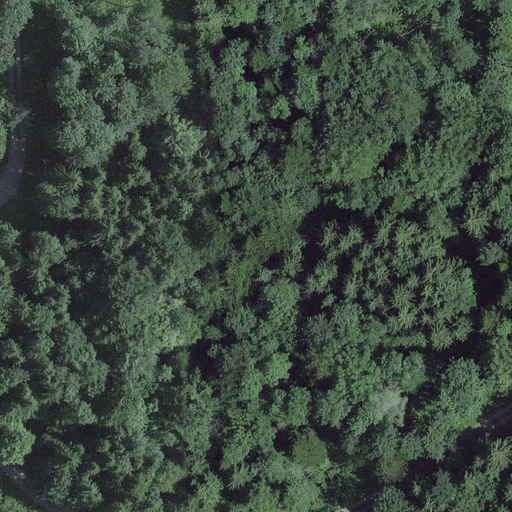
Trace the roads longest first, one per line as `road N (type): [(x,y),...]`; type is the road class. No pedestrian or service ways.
road 1 (track): [(340,511),(424,474),(511,406)]
road 2 (track): [(11,0),(16,159),(0,193)]
